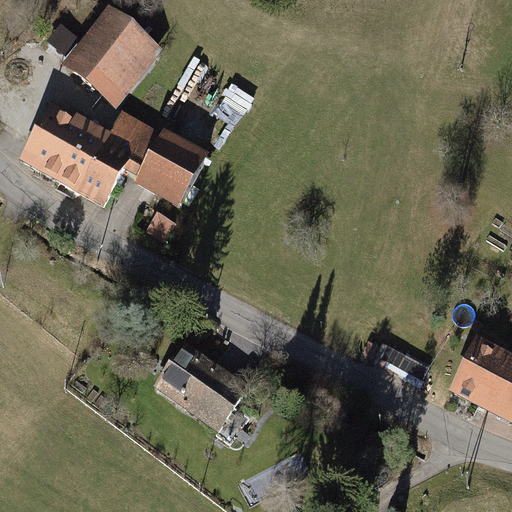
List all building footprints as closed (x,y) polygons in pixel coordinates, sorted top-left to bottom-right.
[(114,16),(68,73),(117,112),(163,55),(114,16)] [(74,45),(59,34),(47,49),(62,60),(74,45)] [(21,108),(0,88),(0,100),(15,114),(21,108)] [(57,113),(29,164),(108,207),(127,171),(186,203),(207,164),(126,120),(113,144),(57,113)] [(162,222),(152,237),(167,247),(177,232),(162,222)] [(371,347),(363,365),(416,392),(427,371),(384,350),(383,353),(371,347)] [(511,364),(485,351),(460,400),(511,426),(511,364)] [(161,393),(223,436),(250,397),(188,354),(161,393)]
